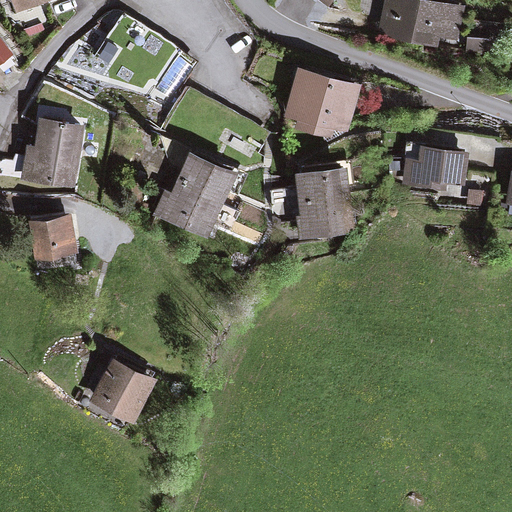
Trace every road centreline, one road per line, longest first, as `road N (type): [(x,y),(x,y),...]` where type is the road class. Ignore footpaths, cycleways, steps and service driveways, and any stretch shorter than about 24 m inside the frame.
road 1 (residential): [(246,0),(290,32),(511,115)]
road 2 (residential): [(105,0),(50,43),(17,92),(0,143)]
